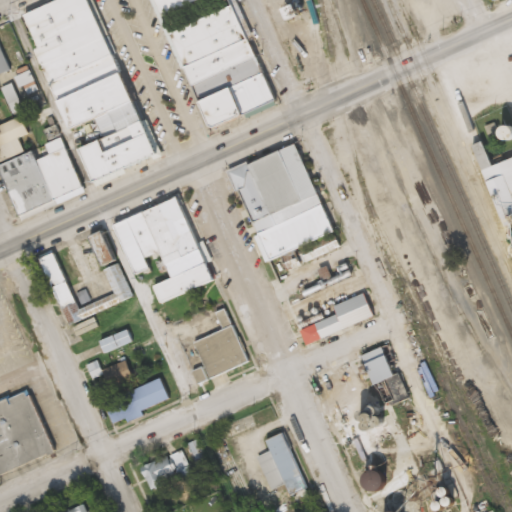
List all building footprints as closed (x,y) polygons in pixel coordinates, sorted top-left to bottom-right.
[(164,152),(91,0),(62,0),(24,18),(40,52),(38,53),(81,144),(100,135),(103,141),(82,151),(98,184),(164,152)] [(239,0),(215,0),(158,0),(206,128),(216,128),(279,105),(239,0)] [(0,93),(3,92),(0,87),(1,86),(13,115),(26,109),(18,90),(30,85),(30,87),(37,84),(29,65),(13,71),(0,40),(0,93)] [(0,168),(21,216),(86,187),(54,117),(30,128),(24,115),(0,126),(0,162),(25,151),(19,139),(32,133),(35,139),(40,137),(44,146),(0,165),(0,168)] [(511,160),(499,165),(490,141),(474,148),(484,175),(511,245),(511,160)] [(338,231),(299,143),(233,172),(272,260),(338,231)] [(164,250),(175,276),(210,261),(199,235),(164,250)] [(118,261),(112,243),(101,247),(107,264),(118,261)] [(69,325),(134,300),(121,264),(106,270),(116,294),(89,305),(85,294),(76,298),(59,254),(43,260),(69,325)] [(337,306),(340,316),(301,330),(306,345),(377,319),(368,294),(337,306)] [(210,378),(249,362),(234,327),(196,343),(210,378)] [(135,343),(130,330),(102,341),(108,354),(135,343)] [(389,348),(370,357),(373,364),(369,365),(388,407),(411,397),(389,348)] [(135,379),(129,362),(104,370),(109,387),(135,379)] [(173,403),(164,380),(107,401),(115,424),(173,403)] [(0,401),(0,458),(3,464),(11,459),(16,468),(56,447),(25,388),(0,401)] [(257,457),(271,491),(287,485),(290,492),(306,485),(286,433),(266,440),(271,452),(257,457)] [(153,491),(191,474),(181,451),(142,468),(153,491)]
